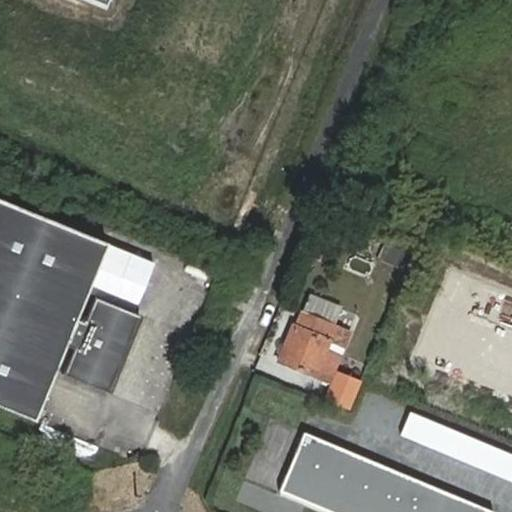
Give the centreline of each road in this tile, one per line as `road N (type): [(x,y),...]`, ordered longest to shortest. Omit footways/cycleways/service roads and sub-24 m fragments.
road 1 (unclassified): [(158,511),(263,287)]
road 2 (unknown): [(511,507),(478,484),(371,446)]
